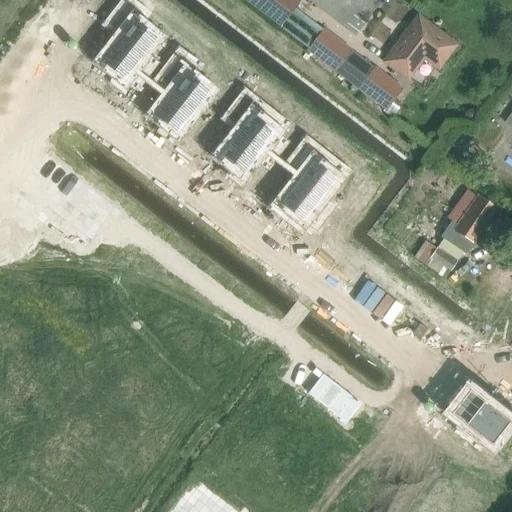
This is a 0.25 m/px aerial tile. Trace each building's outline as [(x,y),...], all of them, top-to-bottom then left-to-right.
[(295,0),(244,0),(277,25),(295,0)] [(122,32),(100,61),(123,79),(127,74),(135,80),(147,64),(140,58),(155,38),(132,20),(138,13),(127,4),(111,24),(122,32)] [(439,67),(456,45),(419,17),(385,61),(408,78),(424,56),(439,67)] [(349,50),(321,29),(304,51),(332,72),(349,50)] [(175,86),(152,114),(176,133),(208,92),(184,74),(190,66),(179,58),(164,77),(175,86)] [(400,88),(372,67),(355,89),(383,110),(400,88)] [(240,127),(218,155),(241,174),(257,153),(265,159),(277,144),(269,138),(279,125),(256,107),(261,101),(252,94),(247,100),(245,98),(230,118),(240,127)] [(292,108),(317,128),(327,115),(302,95),(292,108)] [(301,174),(279,203),(284,207),(281,210),(294,220),(297,217),(302,221),(306,216),(314,222),(326,206),(319,200),(340,172),(306,146),(290,165),(301,174)] [(464,255),(496,208),(476,194),(455,224),(451,221),(440,238),(464,255)] [(413,256),(426,265),(445,278),(457,261),(437,247),(436,249),(424,240),(413,256)] [(460,406),(455,413),(469,424),(465,430),(479,441),(484,435),(496,445),(511,423),(511,419),(473,390),(468,396),(460,406)] [(204,480),(203,481),(238,508),(242,502),(256,484),(256,483),(260,478),(257,475),(253,481),(247,477),(252,471),(249,469),(244,475),(230,463),(235,458),(232,456),(227,461),(222,457),(217,462),(212,458),(210,461),(215,465),(204,480)] [(191,497),(190,498),(207,511),(234,511),(238,508),(203,481),(204,480),(199,475),(196,478),(202,482),(191,497)] [(256,484),(242,502),(255,511),(272,511),(280,502),(273,497),(277,491),(274,489),(270,494),(256,484)] [(280,502),(272,511),(308,511),(315,504),(292,486),(280,502)] [(179,511),(207,511),(190,498),(191,497),(185,492),(183,495),(189,499),(179,511)]
